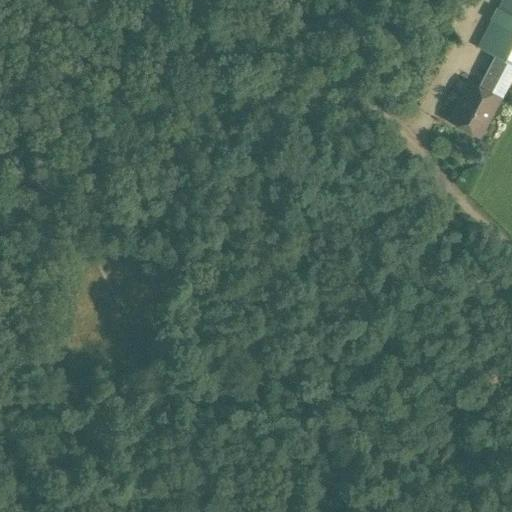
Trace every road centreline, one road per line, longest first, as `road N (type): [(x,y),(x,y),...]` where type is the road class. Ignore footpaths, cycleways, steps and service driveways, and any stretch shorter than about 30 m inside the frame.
road 1 (track): [(315,511),(347,463),(396,348),(443,191)]
road 2 (track): [(319,0),(329,36),(443,191),(511,263)]
